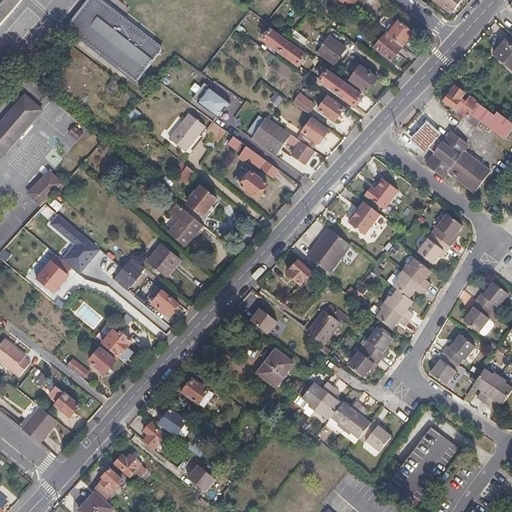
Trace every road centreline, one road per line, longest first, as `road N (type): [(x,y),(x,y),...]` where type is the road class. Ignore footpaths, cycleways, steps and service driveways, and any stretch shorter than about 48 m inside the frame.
road 1 (secondary): [(60,479),(367,137)]
road 2 (residential): [(475,258),(493,230),(367,137)]
road 3 (residential): [(404,371),(475,258)]
road 4 (secondary): [(367,137),(456,39)]
road 5 (residential): [(509,447),(404,371)]
